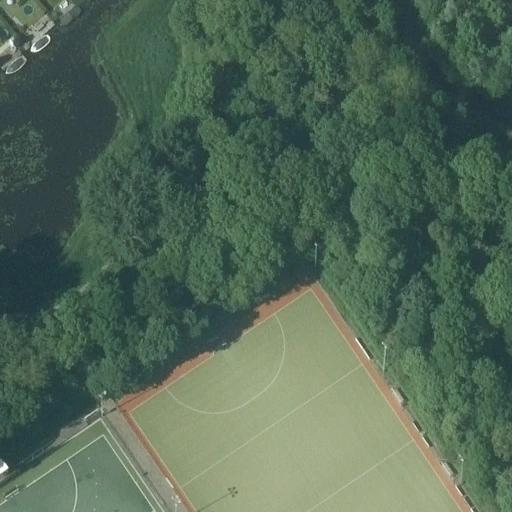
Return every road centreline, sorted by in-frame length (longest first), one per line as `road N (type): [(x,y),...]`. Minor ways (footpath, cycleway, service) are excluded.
road 1 (unclassified): [(511,408),(433,259),(352,200),(319,188),(284,191),(0,388)]
road 2 (unknown): [(0,351),(44,334),(114,287),(236,176),(299,136),(379,122),(407,128),(511,193)]
